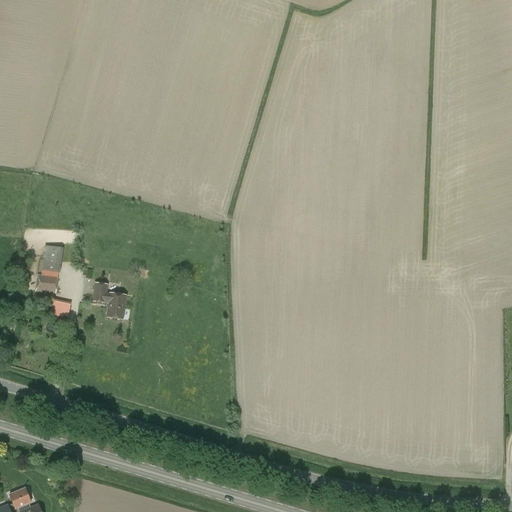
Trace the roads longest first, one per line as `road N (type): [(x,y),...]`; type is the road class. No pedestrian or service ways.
road 1 (unclassified): [(511,507),(329,484),(0,386)]
road 2 (secondary): [(281,511),(0,428)]
